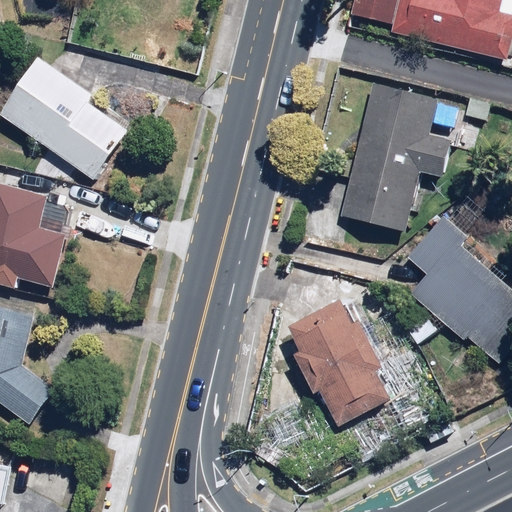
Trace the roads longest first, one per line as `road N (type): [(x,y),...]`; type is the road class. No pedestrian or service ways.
road 1 (secondary): [(280,0),(184,394)]
road 2 (primary): [(184,394),(211,477),(236,511)]
road 3 (secondary): [(142,511),(184,394)]
